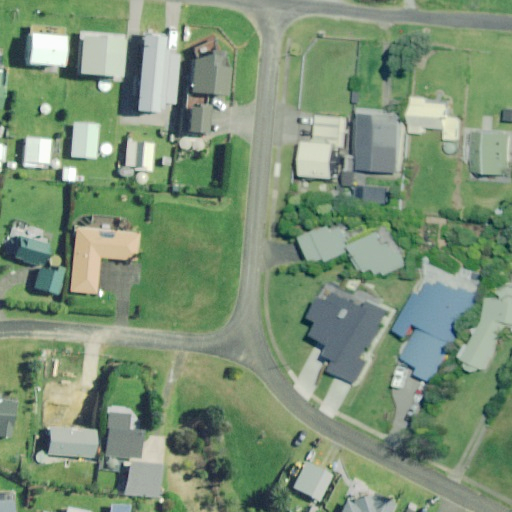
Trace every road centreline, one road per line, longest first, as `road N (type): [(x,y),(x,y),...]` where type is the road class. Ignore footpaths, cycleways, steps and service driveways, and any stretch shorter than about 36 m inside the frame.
road 1 (residential): [(277,7),(255,344)]
road 2 (residential): [(255,344),(282,387),(325,423),(495,511)]
road 3 (residential): [(255,344),(0,332)]
road 4 (residential): [(277,7),(511,25)]
